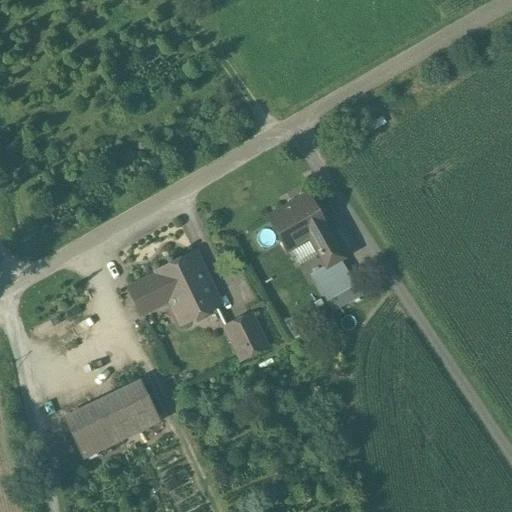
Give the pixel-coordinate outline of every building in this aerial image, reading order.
[(307,197),(269,219),(287,250),(310,237),(314,245),(305,250),(318,271),(341,258),(324,229),(325,228),(307,197)] [(157,276),(129,290),(141,314),(168,301),(180,325),(191,320),(196,323),(205,318),(206,312),(217,307),(206,285),(210,283),(195,253),(156,273),(157,276)] [(344,263),(317,278),(330,300),(356,285),(344,263)] [(250,316),(225,328),(241,360),(266,348),(250,316)] [(139,383),(65,419),(84,457),(157,421),(139,383)]
